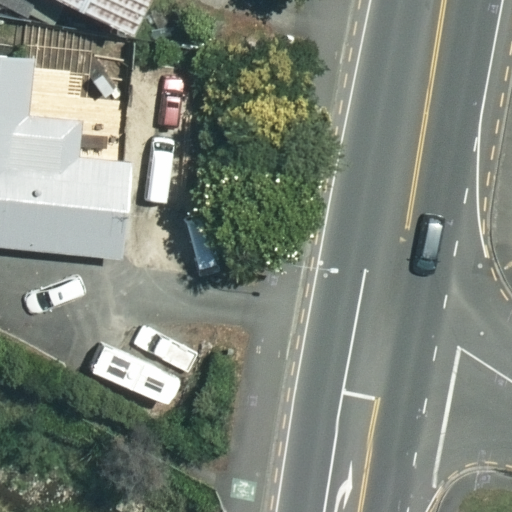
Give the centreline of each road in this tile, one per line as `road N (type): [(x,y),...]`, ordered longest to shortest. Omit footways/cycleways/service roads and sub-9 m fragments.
road 1 (trunk): [(388,296),(442,0)]
road 2 (trunk): [(347,511),(388,296)]
road 3 (residential): [(388,296),(511,379)]
